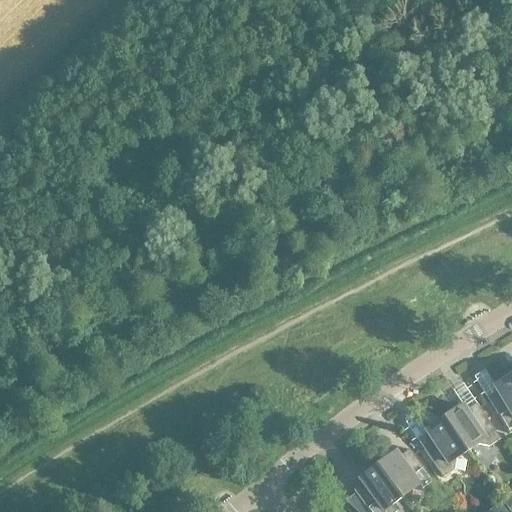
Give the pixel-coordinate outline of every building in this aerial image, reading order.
[(511,375),(493,387),(496,392),(486,398),(508,434),(511,431),(511,375)] [(462,407),(444,419),(466,452),(476,445),(488,447),(499,440),(476,404),(465,411),(462,407)] [(466,452),(444,419),(425,432),(428,436),(418,443),(442,479),(453,471),(455,459),(466,452)] [(395,453),(377,466),(401,499),(411,491),(423,493),(434,485),(408,450),(398,458),(395,453)] [(401,499),(377,466),(359,480),(362,484),(352,492),(367,511),(389,511),(390,506),(401,499)] [(511,511),(511,498),(509,494),(501,500),(509,511),(511,511)]
